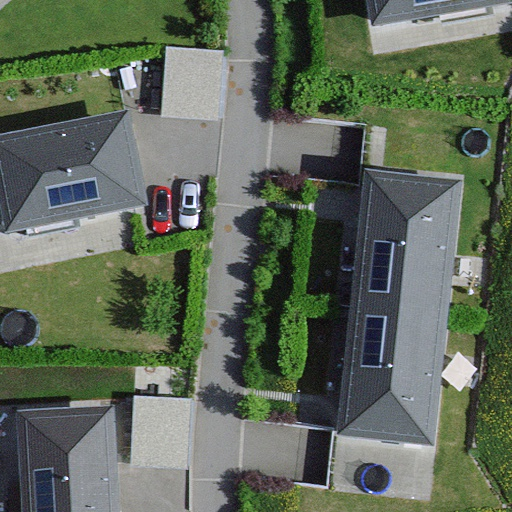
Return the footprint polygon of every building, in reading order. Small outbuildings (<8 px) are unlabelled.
[(511,0),(360,0),(368,31),(511,0)] [(168,46),(164,118),(224,121),(227,49),(168,46)] [(121,109),(0,135),(0,241),(143,211),(121,109)] [(432,441),(467,177),(372,164),(336,428),(432,441)] [(136,463),(189,466),(193,398),(139,396),(136,463)] [(110,511),(107,410),(1,414),(4,511),(110,511)]
